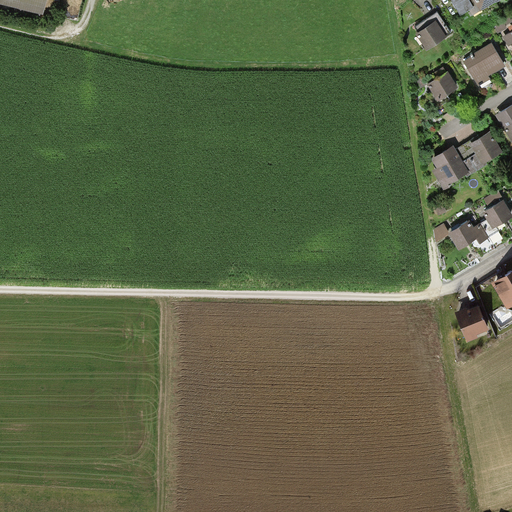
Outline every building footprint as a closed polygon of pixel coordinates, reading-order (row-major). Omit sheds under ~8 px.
[(0,0),(0,1),(41,11),(43,0),(0,0)] [(455,0),(462,10),(476,1),(475,0),(455,0)] [(476,0),(481,9),(497,0),(476,0)] [(436,21),(415,35),(425,50),(446,36),(436,21)] [(493,43),(462,61),(476,84),(506,66),(493,43)] [(448,73),(425,86),(436,105),(459,91),(448,73)] [(490,130),(470,140),(481,160),(500,150),(490,130)] [(453,147),(434,158),(447,181),(467,170),(453,147)] [(511,210),(505,198),(485,209),(495,227),(511,217),(511,210)] [(472,217),(450,232),(464,252),(486,237),(472,217)] [(448,222),(433,226),(436,235),(451,231),(448,222)] [(511,268),(492,281),(507,309),(511,304),(511,268)] [(480,306),(458,315),(468,340),(490,331),(480,306)]
